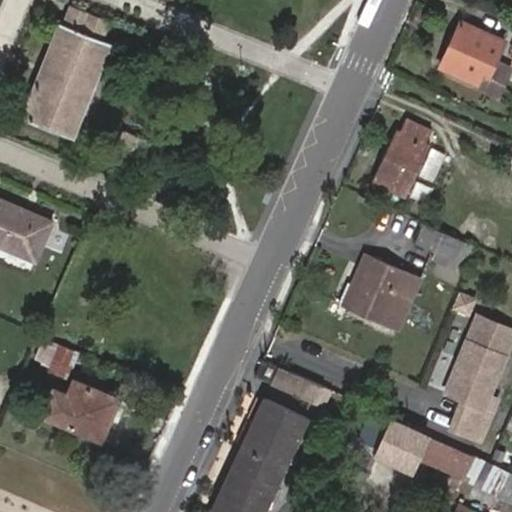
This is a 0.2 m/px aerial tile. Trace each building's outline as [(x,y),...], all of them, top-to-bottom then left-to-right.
[(112,19),(73,4),(65,21),(61,19),(40,70),(22,114),(73,134),(111,39),(105,36),(112,19)] [(461,18),(442,65),(478,81),(483,69),(489,72),(504,37),(461,18)] [(401,131),(396,130),(374,180),(406,194),(428,145),(426,143),(432,130),(407,119),(401,131)] [(149,138),(124,128),(117,146),(114,154),(139,164),(149,138)] [(0,241),(35,256),(51,218),(0,196),(0,241)] [(451,254),(460,237),(426,222),(419,240),(439,249),(451,254)] [(464,273),(476,244),(460,237),(451,254),(439,249),(434,261),(464,273)] [(344,302),(353,305),(373,257),(364,253),(344,302)] [(373,257),(353,305),(402,326),(421,278),(373,257)] [(471,312),(476,295),(458,289),(453,307),(471,312)] [(465,362),(452,393),(465,398),(453,427),(480,438),(497,397),(489,393),(504,357),(511,339),(511,332),(478,318),(468,340),(459,360),(465,362)] [(75,347),(59,340),(47,368),(62,375),(75,347)] [(446,390),(452,393),(465,362),(459,360),(446,390)] [(326,403),(333,387),(282,365),(275,381),(326,403)] [(54,387),(42,412),(100,437),(118,397),(73,378),(66,392),(54,387)] [(245,449),(287,468),(309,418),(267,399),(245,449)] [(360,436),(380,446),(393,416),(372,408),(360,436)] [(393,416),(380,446),(377,452),(412,468),(428,433),(393,416)] [(511,502),(511,470),(433,436),(421,463),(511,502)] [(279,485),(287,468),(245,449),(216,511),(264,511),(265,510),(259,507),(271,481),(279,485)]
